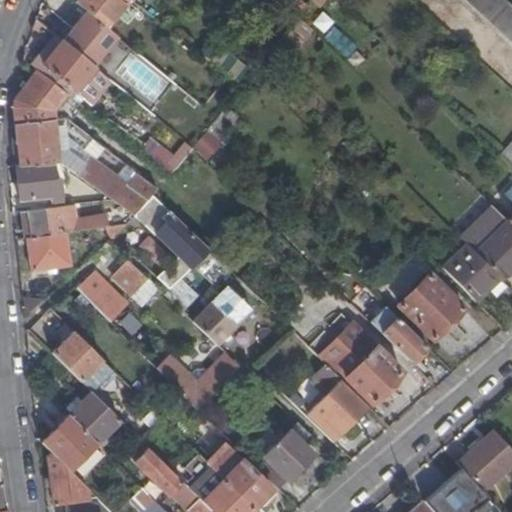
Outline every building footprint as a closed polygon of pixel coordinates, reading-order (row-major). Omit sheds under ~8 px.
[(76,0),(74,3),(83,10),(105,28),(123,6),(127,0),(76,0)] [(140,9),(128,0),(127,0),(123,6),(135,15),(140,9)] [(159,0),(128,0),(140,9),(151,18),(163,3),(159,0)] [(511,5),(506,0),(467,0),(511,40),(511,5)] [(105,28),(83,10),(59,40),(92,66),(117,37),(105,28)] [(357,45),(334,27),(325,38),(348,56),(357,45)] [(59,40),(54,35),(45,48),(51,52),(41,64),(73,89),(92,66),(59,40)] [(226,75),(238,83),(248,69),(208,39),(198,53),(226,75)] [(51,52),(45,48),(36,60),(41,64),(51,52)] [(37,70),(13,99),(12,110),(14,125),(54,121),(52,109),(65,92),(37,70)] [(224,124),(215,117),(208,127),(214,133),(224,124)] [(54,121),(14,125),(21,165),(59,161),(57,147),(54,121)] [(82,146),(90,136),(74,124),(67,133),(82,146)] [(208,127),(192,147),(204,159),(222,142),(214,133),(208,127)] [(57,147),(59,161),(112,199),(132,213),(137,207),(151,193),(156,188),(136,172),(127,184),(89,156),(83,165),(57,147)] [(59,161),(21,165),(16,165),(19,200),(49,196),(50,202),(63,200),(60,176),(56,176),(56,167),(59,166),(59,161)] [(275,194),(257,176),(251,182),(270,200),(275,194)] [(511,181),(503,195),(511,201),(511,181)] [(137,207),(132,213),(152,232),(156,228),(182,253),(173,261),(170,258),(153,275),(167,288),(179,277),(192,264),(208,249),(151,193),(137,207)] [(74,203),(22,209),(26,236),(64,231),(105,225),(107,225),(105,212),(76,217),(74,203)] [(498,277),(500,279),(511,266),(511,226),(506,220),(492,207),(460,238),(465,244),(498,277)] [(105,225),(109,237),(111,235),(123,222),(107,225),(105,225)] [(156,228),(152,232),(174,254),(170,258),(173,261),(182,253),(156,228)] [(26,236),(30,269),(68,264),(64,231),(26,236)] [(441,266),(474,300),(498,277),(465,244),(441,266)] [(213,285),(228,269),(208,249),(192,264),(213,285)] [(109,273),(111,275),(131,293),(146,278),(124,257),(109,273)] [(90,271),(74,287),(105,319),(122,302),(90,271)] [(432,338),(464,306),(429,273),(398,304),(432,338)] [(196,294),(179,277),(167,288),(162,293),(180,310),(196,294)] [(191,320),(215,343),(249,309),(226,286),(191,320)] [(23,296),(24,308),(31,310),(44,298),(23,296)] [(369,321),(410,361),(426,346),(385,305),(369,321)] [(116,321),(128,337),(141,327),(128,311),(116,321)] [(401,370),(343,313),(312,344),(370,401),(401,370)] [(115,346),(122,339),(105,323),(98,330),(115,346)] [(72,330),(50,351),(67,369),(83,384),(89,390),(90,391),(112,369),(72,330)] [(67,369),(50,351),(41,361),(58,378),(67,369)] [(170,355),(157,369),(197,408),(227,378),(238,366),(225,353),(198,382),(170,355)] [(336,374),(325,363),(318,369),(329,380),(336,374)] [(246,373),(238,366),(227,378),(235,385),(246,373)] [(329,380),(318,369),(312,376),(325,389),(338,376),(336,374),(329,380)] [(338,434),(367,404),(340,378),(306,412),(324,429),(329,425),(338,434)] [(83,384),(61,406),(67,413),(89,390),(83,384)] [(89,390),(67,413),(96,441),(118,419),(90,391),(89,390)] [(67,413),(41,440),(50,450),(69,469),(91,446),(94,449),(99,445),(96,441),(67,413)] [(300,442),(309,433),(296,421),(264,454),(288,478),(312,453),(300,442)] [(333,438),(338,434),(329,425),(324,429),(333,438)] [(481,490),(511,463),(511,451),(492,430),(485,437),(482,433),(470,444),(472,448),(455,462),(460,467),(481,490)] [(255,497),(258,500),(262,504),(275,491),(225,441),(205,461),(206,462),(249,503),(255,497)] [(146,446),(141,442),(136,448),(140,452),(146,446)] [(167,494),(169,492),(180,480),(146,446),(140,452),(132,460),(167,494)] [(69,469),(50,450),(46,454),(52,502),(65,500),(66,511),(111,511),(96,496),(87,497),(86,487),(69,469)] [(184,484),(212,511),(246,511),(252,507),(249,503),(206,462),(184,484)] [(481,490),(460,467),(422,500),(433,511),(470,511),(488,498),(481,490)] [(212,511),(184,484),(180,480),(169,492),(189,511),(212,511)] [(148,493),(140,486),(130,496),(138,503),(148,493)] [(164,511),(166,511),(148,493),(138,503),(130,496),(114,511),(136,511),(141,508),(142,509),(141,510),(142,511),(164,511)] [(249,503),(252,507),(258,500),(255,497),(249,503)] [(430,511),(420,500),(406,511),(430,511)]
